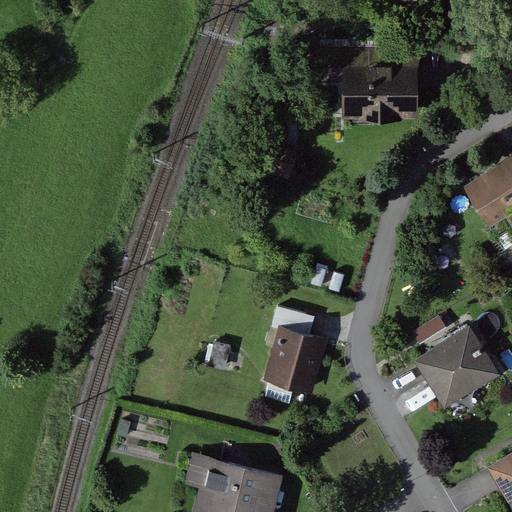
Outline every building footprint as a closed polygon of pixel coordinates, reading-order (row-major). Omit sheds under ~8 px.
[(448,0),(405,0),(444,13),(448,0)] [(427,44),(314,49),(316,85),(343,84),(345,120),(430,117),(427,44)] [(511,156),(470,183),(496,225),(511,216),(511,215),(511,156)] [(333,336),(283,324),(270,380),(320,392),(333,336)] [(475,326),(419,358),(448,406),(503,374),(475,326)] [(282,511),(291,471),(193,452),(187,480),(203,483),(197,511),(282,511)] [(511,455),(492,468),(511,500),(511,455)]
